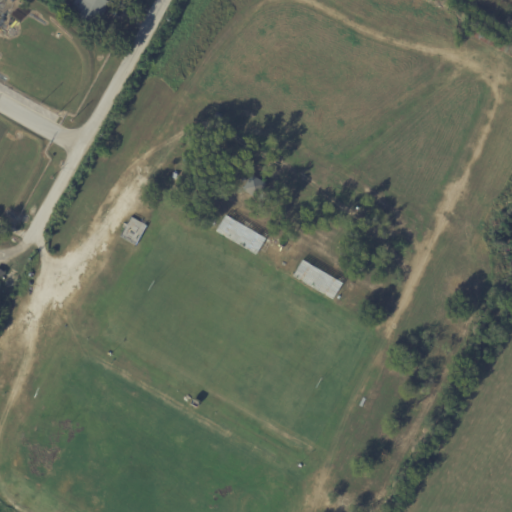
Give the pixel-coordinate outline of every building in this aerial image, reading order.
[(66,0),(59,11),(53,6),(56,0),(66,0)] [(101,0),(109,4),(95,30),(71,16),(75,8),(71,5),(73,0),(101,0)] [(356,18),(361,10),(366,13),(367,13),(370,15),(368,17),(370,19),(367,24),(366,23),(365,24),(356,18)] [(407,23),(417,23),(418,35),(408,36),(407,23)] [(511,58),(466,34),(471,24),(511,46),(511,58)] [(264,182),(249,174),(241,188),(257,196),(264,182)] [(0,267),(9,273),(5,279),(0,275),(0,267)]
